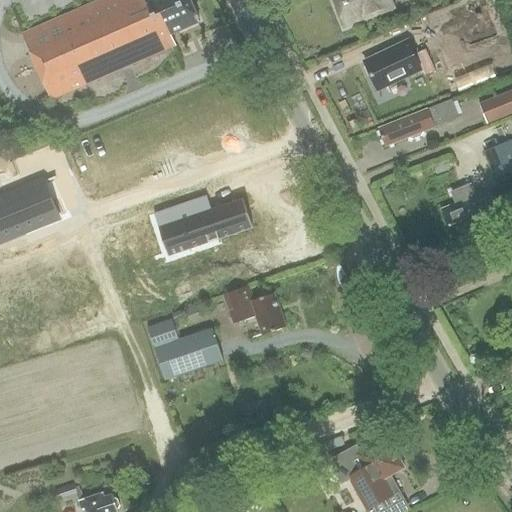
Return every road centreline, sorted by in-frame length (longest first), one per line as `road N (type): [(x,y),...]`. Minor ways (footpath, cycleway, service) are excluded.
road 1 (tertiary): [(511,473),(442,381),(241,0)]
road 2 (track): [(154,511),(181,473),(420,389)]
